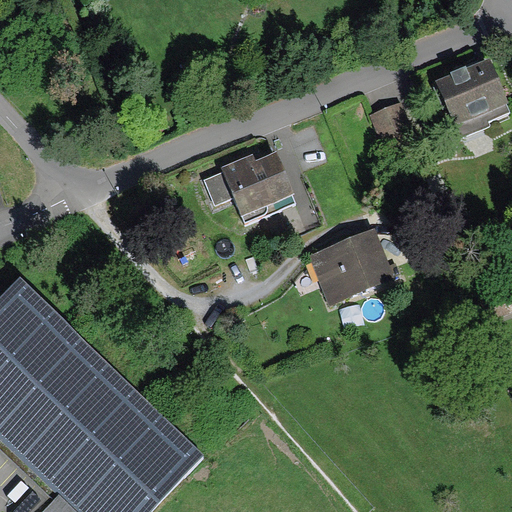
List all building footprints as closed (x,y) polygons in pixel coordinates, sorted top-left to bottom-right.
[(490,125),(511,117),(490,65),(481,69),(479,64),(450,76),(452,81),(436,88),(459,144),(492,131),(490,125)] [(400,105),(370,117),(381,143),(411,131),(400,105)] [(245,229),(298,207),(278,158),(257,166),(254,159),(221,172),(222,175),(204,183),(215,210),(233,202),(245,229)] [(310,259),(330,310),(396,284),(376,233),(310,259)] [(15,286),(0,301),(0,441),(58,495),(42,511),(146,511),(198,456),(15,286)] [(484,327),(511,314),(511,289),(475,305),(481,321),(484,327)] [(475,305),(435,322),(442,337),(481,321),(475,305)]
